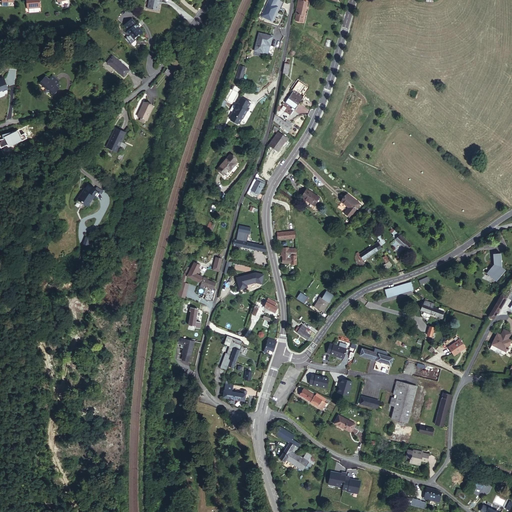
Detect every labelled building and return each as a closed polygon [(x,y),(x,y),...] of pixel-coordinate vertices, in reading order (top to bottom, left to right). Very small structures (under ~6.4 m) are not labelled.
[(41,7),(39,0),(26,0),(27,8),(41,7)] [(269,0),(263,13),(273,18),(277,9),(274,8),(276,5),(278,0),(269,0)] [(297,14),(295,19),(302,21),(306,0),(298,0),(295,13),(297,14)] [(137,26),(131,19),(123,26),(127,31),(125,33),(128,37),(130,35),(133,39),(139,34),(140,35),(143,32),(138,27),(137,28),(135,27),(137,26)] [(272,36),(259,33),(255,51),(264,53),(266,45),(270,46),(272,36)] [(123,76),(129,70),(117,59),(117,60),(113,56),(108,62),(112,66),(111,66),(123,76)] [(168,69),(165,72),(172,78),(175,74),(168,69)] [(244,71),(239,70),(236,80),(241,82),(244,71)] [(39,83),(53,95),(60,88),(57,85),(60,81),(53,75),(50,79),(46,76),(39,83)] [(5,96),(10,95),(7,83),(0,85),(0,98),(0,99),(0,98),(0,96),(5,95),(5,96)] [(286,100),(287,100),(296,106),(303,97),(293,90),(286,100)] [(233,113),(230,118),(231,119),(232,119),(239,123),(242,118),(243,119),(247,110),(248,108),(250,103),(241,98),(237,105),(236,106),(234,110),(232,113),(233,113)] [(296,106),(287,100),(285,102),(295,109),(296,106)] [(145,120),(146,120),(153,107),(144,103),(138,116),(141,118),(145,120)] [(275,115),(274,121),(289,132),(291,126),(275,115)] [(120,144),(125,132),(115,128),(111,136),(113,137),(112,139),(110,138),(106,147),(115,151),(119,143),(120,144)] [(278,132),(269,146),(278,152),(287,138),(278,132)] [(223,175),(229,169),(230,167),(232,168),(236,164),(234,163),(233,161),(234,159),(229,155),(217,170),(223,175)] [(264,184),(260,183),(261,181),(257,178),(249,193),(257,197),(264,184)] [(96,197),(99,193),(95,190),(96,189),(87,183),(83,189),(84,189),(86,191),(84,194),(82,193),(78,199),(88,205),(94,196),(96,197)] [(306,189),(301,197),(314,205),(319,197),(306,189)] [(348,194),(341,202),(349,207),(344,213),(350,217),(360,204),(348,194)] [(205,233),(210,234),(214,224),(209,223),(205,233)] [(411,246),(393,228),(390,231),(393,235),(392,236),(407,250),(411,246)] [(380,241),(379,242),(381,245),(385,242),(380,234),(377,237),(380,241)] [(83,244),(90,247),(93,240),(86,237),(83,244)] [(255,250),(256,244),(235,239),(234,245),(255,250)] [(363,260),(381,248),(378,242),(374,245),(360,254),(360,255),(363,259),(363,260)] [(291,265),(296,264),(296,255),(296,256),(296,249),(289,249),(289,248),(282,248),(283,263),(291,263),(291,265)] [(490,268),(490,270),(489,272),(489,274),(497,280),(505,271),(501,267),(499,255),(492,255),(494,268),(490,268)] [(383,265),(385,268),(391,265),(386,256),(383,258),(386,263),(383,265)] [(216,258),(214,267),(220,268),(222,259),(216,258)] [(198,271),(199,269),(200,266),(194,262),(191,269),(188,267),(184,274),(199,282),(202,277),(199,275),(200,272),(198,271)] [(253,274),(237,277),(240,289),(247,288),(247,286),(246,285),(249,284),(255,282),(253,274)] [(200,286),(206,288),(207,286),(213,288),(212,291),(208,290),(205,300),(213,302),(216,290),(214,289),(216,284),(208,281),(209,280),(203,278),(200,286)] [(428,288),(430,292),(444,284),(442,281),(428,288)] [(182,282),(178,296),(185,298),(188,284),(182,282)] [(413,290),(411,282),(385,290),(387,298),(413,290)] [(300,293),(297,298),(305,303),(308,298),(300,293)] [(506,297),(502,294),(489,316),(493,318),(506,297)] [(329,302),(320,297),(314,306),(323,312),(329,302)] [(433,307),(434,304),(427,301),(428,298),(425,297),(423,304),(420,310),(441,318),(444,311),(433,307)] [(268,299),(264,306),(275,313),(277,308),(274,306),(276,303),(268,299)] [(191,311),(189,325),(194,326),(198,309),(190,308),(190,311),(191,311)] [(295,331),(310,342),(318,330),(317,330),(310,325),(307,328),(302,324),(300,328),(298,326),(295,331)] [(501,335),(497,333),(492,344),(490,348),(500,354),(500,353),(504,354),(505,351),(506,351),(511,340),(507,338),(509,333),(503,330),(501,335)] [(240,349),(241,346),(240,345),(242,341),(227,336),(224,344),(229,346),(227,353),(225,353),(220,368),(226,370),(230,360),(235,361),(236,362),(240,350),(240,349)] [(182,355),(184,355),(183,356),(187,357),(190,358),(194,341),(179,338),(178,344),(184,345),(182,355)] [(266,352),(268,349),(273,351),(276,341),(268,338),(264,351),(266,352)] [(448,347),(454,355),(465,347),(459,338),(448,347)] [(343,358),(346,350),(329,345),(326,355),(342,359),(343,358)] [(374,352),(362,348),(360,356),(391,365),(393,357),(386,356),(387,353),(375,349),(374,352)] [(226,381),(223,397),(244,401),(245,394),(231,391),(232,385),(228,384),(229,382),(226,381)] [(395,406),(391,419),(407,423),(417,386),(397,381),(393,394),(398,395),(397,399),(395,406)] [(303,389),(300,395),(323,409),(328,399),(327,398),(326,399),(316,393),(314,396),(303,389)] [(443,393),(435,424),(443,426),(451,395),(443,393)] [(361,400),(360,404),(376,408),(378,401),(362,396),(361,400)] [(334,423),(350,432),(354,424),(338,415),(334,423)] [(291,437),(292,435),(295,431),(285,424),(281,430),(291,437)] [(420,426),(419,432),(432,435),(434,429),(420,426)] [(286,459),(302,470),(308,462),(295,453),(298,448),(295,446),(297,443),(292,440),(280,458),(285,462),(286,459)] [(312,453),(316,448),(309,442),(305,448),(312,453)] [(408,449),(406,457),(410,458),(408,463),(419,466),(420,461),(427,463),(428,455),(422,454),(422,452),(408,449)] [(330,473),(328,482),(339,484),(343,485),(344,480),(345,477),(340,476),(341,475),(330,473)] [(476,476),(472,485),(480,489),(484,480),(476,476)] [(344,480),(343,485),(343,488),(347,489),(347,490),(357,492),(359,482),(349,480),(349,481),(344,480)] [(437,490),(426,488),(425,493),(428,494),(435,496),(440,497),(440,494),(437,490)]
